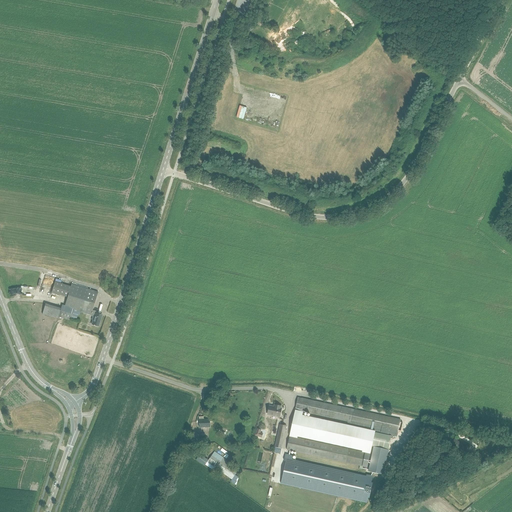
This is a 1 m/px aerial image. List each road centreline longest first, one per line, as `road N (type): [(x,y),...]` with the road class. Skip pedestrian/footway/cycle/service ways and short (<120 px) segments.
road 1 (unclassified): [(163,170),(319,215),(356,211),(409,173),(460,77)]
road 2 (tertiary): [(74,402),(89,391),(103,358),(163,170)]
road 3 (tertiary): [(163,170),(216,0)]
road 4 (track): [(199,390),(158,511)]
